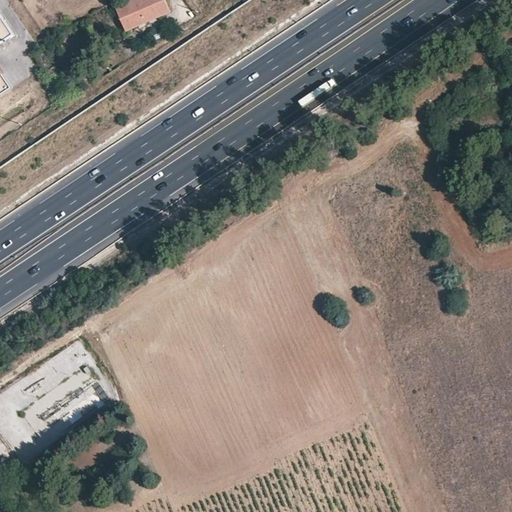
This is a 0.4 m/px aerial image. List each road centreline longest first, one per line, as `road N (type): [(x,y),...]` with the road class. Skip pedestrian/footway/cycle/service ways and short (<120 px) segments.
road 1 (motorway): [(0,290),(437,0)]
road 2 (motorway): [(367,0),(0,243)]
